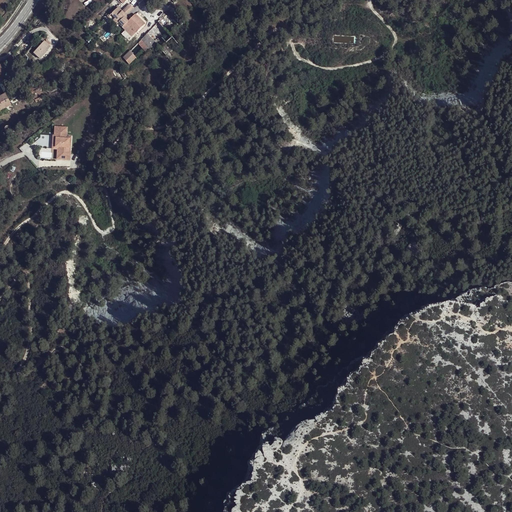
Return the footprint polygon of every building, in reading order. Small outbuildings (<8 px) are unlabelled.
[(116,17),(114,19),(119,23),(123,27),(127,24),(129,21),(124,17),(126,16),(134,8),(130,4),(122,11),(118,7),(111,13),(116,17)] [(111,13),(108,16),(117,25),(119,23),(114,19),(116,17),(111,13)] [(145,24),(136,15),(127,24),(136,34),(145,24)] [(163,27),(162,26),(158,22),(155,25),(159,30),(163,27)] [(136,34),(127,24),(123,27),(122,28),(125,31),(122,35),(125,38),(132,38),(136,34)] [(147,46),(149,49),(156,43),(147,34),(141,40),(147,46)] [(147,46),(141,40),(138,43),(143,49),(147,46)] [(46,50),(49,46),(44,42),(34,53),(40,59),(47,51),(46,50)] [(129,65),(136,58),(130,51),(123,58),(129,65)] [(0,83),(11,78),(3,63),(0,64),(0,83)] [(121,82),(125,79),(116,67),(113,70),(121,82)] [(0,96),(0,110),(11,105),(5,94),(0,96)] [(67,128),(55,127),(54,136),(56,136),(55,147),(62,147),(61,159),(69,160),(70,150),(68,150),(69,139),(66,139),(66,137),(67,128)] [(55,147),(56,136),(54,136),(53,136),(52,149),(57,149),(57,159),(61,159),(62,147),(55,147)]
